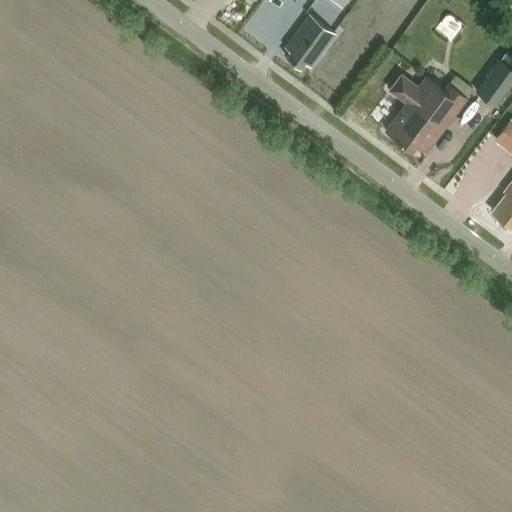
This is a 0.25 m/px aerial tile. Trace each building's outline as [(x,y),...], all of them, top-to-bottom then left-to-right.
[(291,49),(285,56),(299,67),(305,59),(311,64),(335,32),(310,13),(286,45),(291,49)] [(511,84),(511,65),(501,57),(477,90),(497,105),(511,84)] [(414,143),(425,150),(465,97),(448,83),(443,90),(425,77),(417,86),(400,74),(389,89),(406,101),(385,130),(410,149),(414,143)] [(511,118),(510,117),(495,136),(511,149),(511,118)] [(505,192),(491,210),(511,225),(511,178),(503,190),(505,192)]
